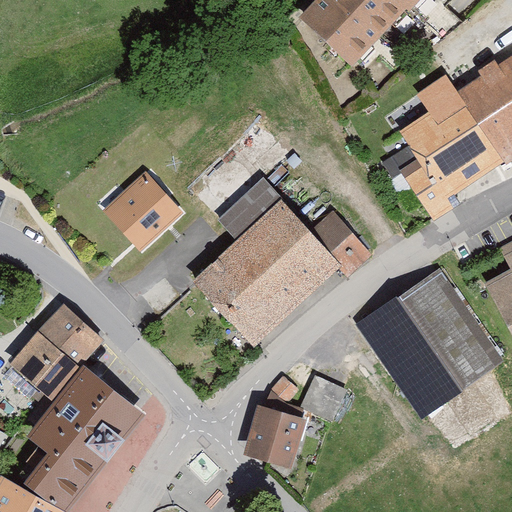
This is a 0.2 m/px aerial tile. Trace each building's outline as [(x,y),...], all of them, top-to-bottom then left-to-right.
[(416,0),(329,0),(308,22),(353,66),(416,0)] [(435,120),(409,137),(425,162),(448,198),(511,156),(511,67),(458,103),(446,85),(422,100),(435,120)] [(452,203),(448,198),(425,162),(406,174),(433,216),(452,203)] [(181,212),(151,179),(111,214),(141,248),(181,212)] [(289,211),(267,183),(225,223),(248,249),(289,211)] [(313,238),(289,211),(248,249),(204,288),(254,344),(338,265),(313,238)] [(337,217),(313,238),(338,265),(345,273),(369,253),(337,217)] [(511,275),(495,284),(511,318),(511,275)] [(492,363),(437,282),(369,328),(424,409),(492,363)] [(101,344),(65,314),(45,337),(81,368),(101,344)] [(81,368),(45,337),(17,370),(60,409),(87,374),(81,368)] [(99,384),(87,374),(60,409),(34,442),(54,459),(29,494),(60,511),(63,511),(140,415),(99,384)] [(343,391),(318,381),(306,410),(331,420),(343,391)] [(297,392),(283,383),(273,397),(287,407),(297,392)] [(287,407),(273,397),(267,413),(300,422),(301,412),(287,407)] [(300,422),(267,413),(254,459),(287,468),(300,422)] [(60,511),(29,494),(6,482),(0,492),(0,511),(60,511)]
